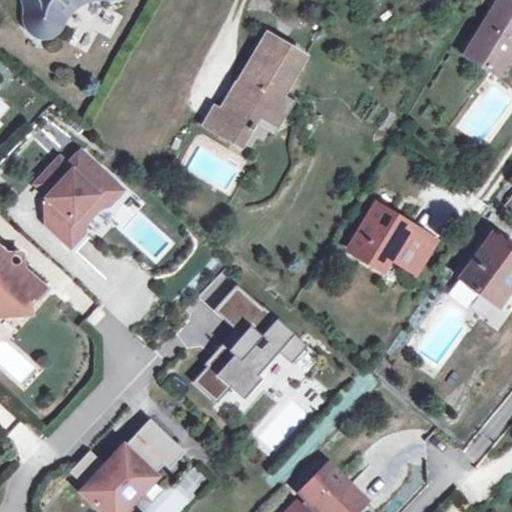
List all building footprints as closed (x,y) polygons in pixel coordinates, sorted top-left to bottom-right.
[(22,0),(23,2),(27,24),(30,30),(31,31),(34,34),(35,35),(37,36),(39,36),(40,36),(42,37),(46,36),(52,34),(54,33),(69,13),(81,4),(91,0),(22,0)] [(465,57),(495,75),(511,47),(511,1),(509,0),(498,0),(494,8),(465,57)] [(511,0),(484,0),(484,2),(494,8),(498,0),(510,0),(511,1),(511,0)] [(266,36),(222,111),(228,114),(217,133),(238,146),(252,121),(259,110),(277,121),(287,103),(279,99),(302,59),(266,36)] [(203,125),(217,133),(228,114),(222,111),(214,106),(203,125)] [(259,110),(252,121),(270,132),(277,121),(259,110)] [(35,187),(48,199),(60,210),(47,225),(70,248),(75,252),(89,238),(84,233),(86,223),(99,210),(109,206),(123,192),(81,152),(67,167),(60,160),(35,187)] [(48,199),(47,225),(60,210),(48,199)] [(511,211),(505,206),(501,212),(511,220),(511,211)] [(407,270),(424,243),(407,232),(410,227),(377,207),(350,253),(383,273),(390,260),(407,270)] [(460,281),(496,308),(511,286),(511,249),(494,235),(460,281)] [(424,243),(407,270),(416,275),(436,243),(427,237),(424,243)] [(9,252),(4,254),(24,271),(25,269),(24,264),(23,261),(21,257),(17,254),(11,252),(9,252)] [(0,258),(0,304),(6,311),(24,309),(29,304),(32,306),(37,300),(35,297),(43,288),(4,254),(0,258)] [(307,347),(238,285),(214,312),(236,331),(243,337),(230,351),(223,345),(205,365),(207,367),(193,383),(217,404),(231,389),(244,400),(262,380),(258,376),(278,353),(291,365),(307,347)] [(0,315),(29,314),(24,309),(6,311),(0,304),(0,315)] [(33,353),(44,337),(27,326),(17,342),(33,353)] [(236,331),(223,345),(230,351),(243,337),(236,331)] [(172,482),(190,462),(147,422),(134,436),(137,438),(88,489),(87,491),(108,511),(120,498),(126,504),(152,477),(149,474),(156,467),(172,482)] [(70,472),(88,489),(108,468),(90,451),(70,472)] [(336,511),(354,511),(365,502),(330,467),(303,493),(307,498),(299,507),(298,505),(290,511),(333,511),(335,511),(336,511)]
